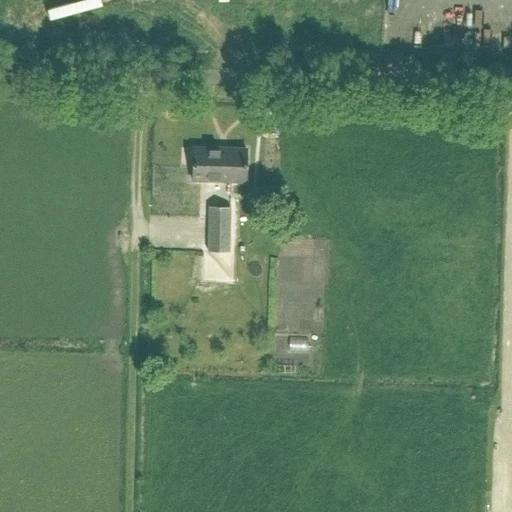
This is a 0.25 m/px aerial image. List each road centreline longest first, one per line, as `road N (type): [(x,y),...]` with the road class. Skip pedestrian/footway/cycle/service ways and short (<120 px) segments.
road 1 (unclassified): [(511,84),(0,71)]
road 2 (track): [(140,75),(128,511)]
